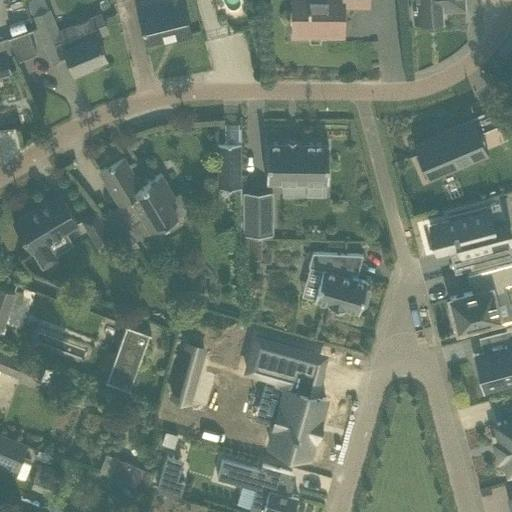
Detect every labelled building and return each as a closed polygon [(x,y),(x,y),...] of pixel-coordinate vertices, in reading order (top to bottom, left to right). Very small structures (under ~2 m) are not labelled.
[(37,0),(30,3),(44,36),(58,30),(45,0),(37,0)] [(166,0),(167,3),(138,10),(146,41),(175,34),(176,38),(191,34),(182,0),(166,0)] [(291,0),(291,34),(343,35),(344,5),(369,5),(368,0),(291,0)] [(411,0),(413,20),(425,19),(425,21),(426,22),(427,23),(428,24),(429,25),(431,25),(432,25),(434,25),(435,25),(436,24),(437,23),(438,21),(439,20),(439,18),(442,18),(441,9),(464,7),(463,0),(411,0)] [(107,30),(101,13),(74,24),(80,40),(64,47),(74,72),(91,66),(90,63),(105,57),(96,34),(107,30)] [(6,51),(0,52),(0,75),(1,75),(1,76),(12,73),(6,51)] [(443,129),(413,142),(429,178),(473,159),(471,155),(467,145),(482,138),(473,118),(473,117),(443,129)] [(267,141),(266,180),(284,180),(284,192),(303,193),(303,180),(328,180),(328,141),(300,141),(300,138),(283,138),(283,141),(267,141)] [(224,141),(219,141),(219,163),(219,186),(241,186),(240,164),(240,141),(224,141)] [(123,155),(99,169),(119,203),(122,202),(134,222),(142,217),(150,230),(176,214),(180,221),(195,212),(182,191),(174,196),(171,189),(160,172),(147,180),(140,184),(136,178),(123,155)] [(271,190),(243,190),(244,233),(272,233),(271,190)] [(77,221),(60,193),(14,220),(24,238),(30,249),(33,247),(43,266),(58,258),(47,239),(77,221)] [(450,218),(430,223),(437,249),(459,243),(462,253),(468,251),(472,267),(511,256),(511,249),(510,241),(511,240),(506,221),(491,224),(487,208),(468,214),(466,208),(449,213),(450,218)] [(103,221),(96,210),(82,219),(98,247),(116,237),(105,219),(103,221)] [(130,224),(119,231),(130,242),(135,239),(138,237),(130,224)] [(135,239),(130,242),(134,249),(139,246),(135,239)] [(322,268),(314,298),(329,302),(329,303),(343,307),(343,306),(358,310),(361,303),(365,304),(370,289),(365,287),(367,280),(352,276),(353,271),(357,272),(362,253),(312,250),(308,264),(322,268)] [(511,281),(511,261),(468,273),(473,290),(450,297),(453,310),(450,310),(454,326),(457,326),(458,328),(476,323),(477,325),(476,326),(476,327),(500,321),(500,319),(499,320),(498,317),(499,316),(495,300),(493,292),(505,289),(505,288),(504,288),(503,284),(511,281)] [(24,291),(3,284),(0,282),(0,323),(2,324),(12,298),(20,301),(24,291)] [(148,332),(126,324),(107,378),(129,385),(148,332)] [(474,351),(472,352),(482,391),(484,391),(483,389),(511,381),(511,326),(506,328),(510,344),(474,353),(474,351)] [(256,334),(246,368),(292,381),(302,347),(256,334)] [(187,342),(182,361),(198,366),(204,346),(187,342)] [(2,348),(0,351),(0,368),(19,376),(18,379),(36,386),(44,365),(2,348)] [(275,423),(269,442),(309,454),(315,433),(312,432),(317,416),(320,417),(326,396),(314,393),(285,385),(275,423)] [(511,417),(491,423),(495,439),(490,441),(494,455),(499,454),(503,470),(511,467),(511,417)] [(0,463),(16,470),(27,442),(0,431),(0,463)] [(152,472),(106,453),(99,470),(149,491),(152,472)] [(167,453),(157,486),(181,493),(185,481),(184,480),(177,478),(175,478),(180,461),(181,458),(167,453)] [(222,457),(217,476),(221,477),(242,483),(255,486),(250,506),(272,511),(292,511),(298,494),(290,492),(286,491),(291,476),(292,471),(262,462),(262,464),(260,468),(244,463),(222,457)] [(38,463),(30,486),(49,493),(57,470),(38,463)] [(103,511),(132,511),(134,508),(108,498),(103,511)]
